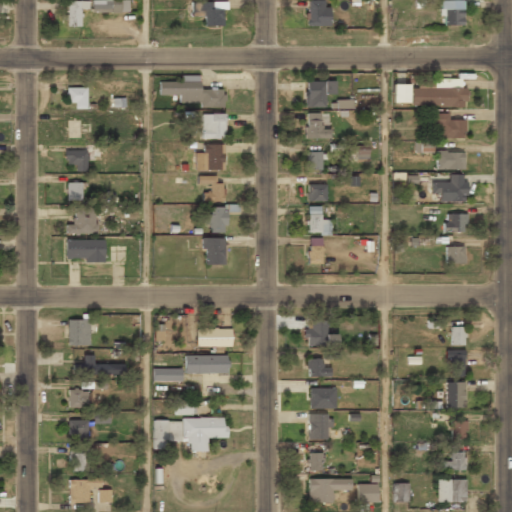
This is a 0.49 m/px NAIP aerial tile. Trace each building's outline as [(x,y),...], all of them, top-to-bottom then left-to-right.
[(461,8),(453,9),(451,0),(439,2),(442,27),(463,25),(461,8)] [(67,27),(83,27),(83,1),(67,1),(67,27)] [(127,1),(111,1),(111,11),(127,11),(127,1)] [(307,26),(328,26),(328,1),(307,1),(307,26)] [(224,26),(224,2),(187,2),(187,17),(204,17),(204,26),(224,26)] [(223,106),(224,90),(199,90),(199,80),(158,80),(158,96),(179,96),(179,106),(223,106)] [(325,107),(324,95),(334,95),(334,82),(306,82),(306,108),(325,107)] [(407,84),(392,84),(392,102),(407,103),(407,84)] [(453,89),(454,87),(410,85),(410,106),(464,108),(465,89),(453,89)] [(86,88),(67,88),(67,109),(86,109),(86,88)] [(201,114),(201,140),(224,140),(224,114),(201,114)] [(329,129),(320,129),(320,114),(305,114),(305,138),(329,138),(329,129)] [(432,114),(432,138),(464,138),(464,120),(448,120),(448,114),(432,114)] [(68,137),(78,138),(80,122),(69,122),(68,137)] [(414,152),(431,152),(432,142),(414,142),(414,152)] [(223,145),(202,145),(202,154),(194,154),(194,171),(223,171),(223,145)] [(67,151),(67,172),(86,172),(86,161),(100,161),(100,146),(85,146),(85,151),(67,151)] [(356,160),(367,160),(367,146),(356,146),(356,160)] [(305,170),(322,170),(322,152),(305,152),(305,170)] [(462,171),(462,153),(435,153),(435,171),(462,171)] [(221,177),(197,177),(197,186),(203,186),(203,202),(221,202),(221,177)] [(81,184),(68,183),(67,199),(80,199),(81,184)] [(442,203),(462,203),(462,184),(442,184),(442,203)] [(325,201),(325,185),(306,185),(306,201),(325,201)] [(225,233),(225,208),(207,208),(207,233),(225,233)] [(306,208),(306,234),(330,234),(330,220),(320,220),(320,208),(306,208)] [(95,210),(73,210),(73,223),(66,223),(66,234),(95,234),(95,210)] [(443,215),(443,233),(465,233),(465,215),(443,215)] [(223,239),(202,239),(202,265),(223,265),(223,239)] [(320,264),(320,239),(308,239),(308,264),(320,264)] [(103,240),(65,240),(65,260),(103,260),(103,240)] [(463,247),(444,247),(444,265),(463,265),(463,247)] [(67,321),(67,346),(89,346),(89,321),(67,321)] [(336,347),(336,334),(326,334),(326,321),(306,321),(306,347),(336,347)] [(231,328),(193,328),(193,347),(231,347),(231,328)] [(463,345),(463,328),(449,328),(449,345),(463,345)] [(463,351),(448,351),(448,376),(463,376),(463,351)] [(184,356),(184,374),(226,374),(226,356),(184,356)] [(326,359),(306,359),(306,377),(326,377),(326,359)] [(73,375),(122,375),(122,365),(73,365),(73,375)] [(180,383),(180,369),(153,369),(153,383),(180,383)] [(445,383),(445,408),(463,408),(463,383),(445,383)] [(334,408),(334,388),(308,388),(308,408),(334,408)] [(87,391),(68,390),(67,407),(86,408),(87,391)] [(173,415),(191,415),(191,401),(173,401),(173,415)] [(92,424),(109,423),(108,412),(91,412),(92,424)] [(308,413),(308,439),(327,439),(327,413),(308,413)] [(152,420),(153,445),(186,444),(186,452),(207,451),(206,438),(226,438),(226,419),(152,420)] [(86,420),(67,420),(67,438),(86,438),(86,420)] [(465,421),(449,421),(449,440),(465,440),(465,421)] [(86,449),(70,449),(70,472),(86,472),(86,449)] [(463,471),(463,451),(449,451),(449,460),(443,460),(443,471),(463,471)] [(322,472),(322,453),(306,453),(306,472),(322,472)] [(67,480),(67,504),(87,504),(87,488),(99,488),(99,480),(67,480)] [(350,480),(308,480),(308,504),(331,504),(331,491),(350,491),(350,480)] [(464,503),(464,480),(435,480),(435,503),(464,503)] [(376,503),(376,485),(357,485),(357,503),(376,503)] [(391,485),(391,502),(407,502),(407,485),(391,485)] [(96,502),(109,503),(110,490),(97,489),(96,502)]
